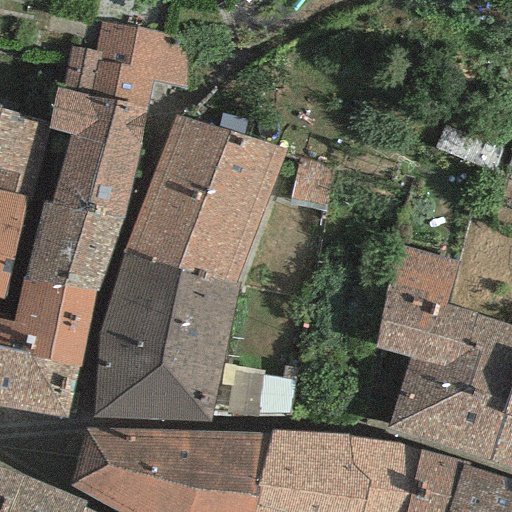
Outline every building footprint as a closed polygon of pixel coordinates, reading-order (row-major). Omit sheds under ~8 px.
[(191,42),(99,21),(93,51),(70,45),(61,89),(146,110),(152,81),(183,87),(191,42)] [(61,89),(54,87),(46,126),(70,133),(50,204),(120,220),(146,110),(61,89)] [(19,112),(0,107),(0,191),(24,197),(29,198),(46,126),(35,124),(17,119),(19,112)] [(121,254),(235,285),(285,151),(173,115),(121,254)] [(24,197),(0,191),(0,298),(4,300),(22,212),(24,197)] [(50,204),(41,202),(21,278),(95,296),(120,220),(50,204)] [(456,261),(393,244),(375,347),(407,360),(389,428),(489,462),(511,385),(511,326),(444,303),(456,261)] [(209,421),(235,285),(121,254),(98,336),(91,419),(209,421)] [(95,296),(21,278),(10,322),(0,319),(0,348),(77,368),(95,296)] [(77,368),(0,348),(0,406),(65,419),(77,368)] [(511,385),(489,462),(511,469),(511,385)] [(253,511),(269,432),(84,428),(68,486),(114,511),(253,511)] [(346,438),(269,432),(253,511),(403,511),(417,450),(346,438)] [(511,511),(511,481),(467,468),(469,464),(417,450),(403,511),(511,511)] [(0,511),(3,511),(18,476),(0,469),(0,511)] [(84,503),(18,476),(3,511),(80,511),(82,509),(84,503)]
